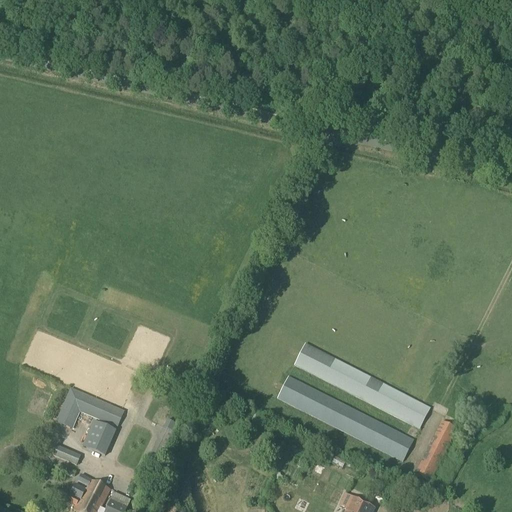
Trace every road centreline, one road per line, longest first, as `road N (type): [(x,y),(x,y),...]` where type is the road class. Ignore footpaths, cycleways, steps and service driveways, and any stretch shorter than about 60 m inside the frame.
road 1 (unclassified): [(0,56),(511,177)]
road 2 (track): [(380,511),(511,262)]
